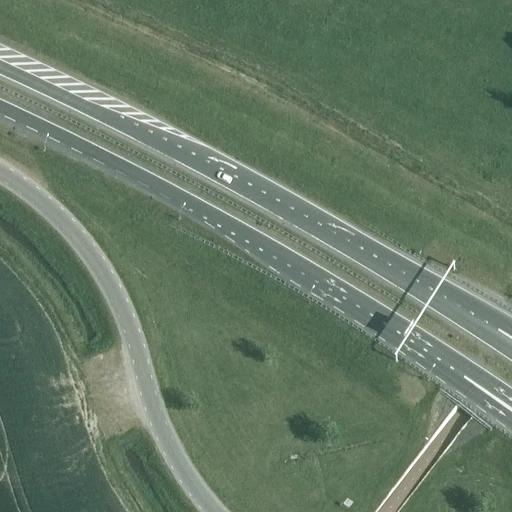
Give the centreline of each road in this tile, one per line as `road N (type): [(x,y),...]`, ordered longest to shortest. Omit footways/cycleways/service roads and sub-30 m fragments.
road 1 (trunk): [(498,331),(210,166),(0,70)]
road 2 (trunk): [(0,108),(213,216),(468,382)]
road 3 (unclassified): [(0,171),(52,210),(101,268),(165,444),(212,511)]
